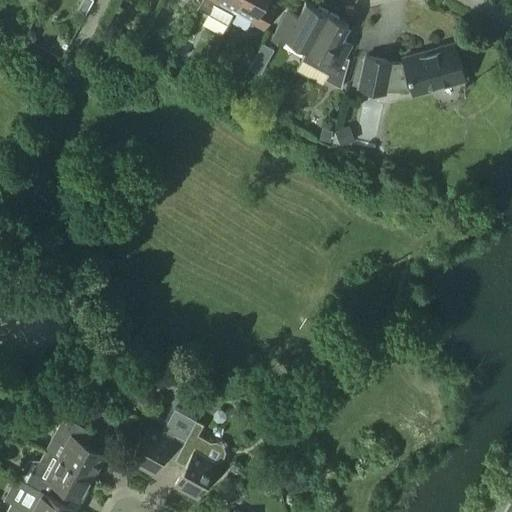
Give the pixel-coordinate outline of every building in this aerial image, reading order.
[(201,0),(198,6),(229,23),(235,12),(241,0),(201,0)] [(241,0),(235,12),(265,29),(277,7),(266,1),(266,0),(241,0)] [(286,37),(308,49),(328,12),(306,0),(296,19),(285,14),(272,38),(283,44),(286,37)] [(349,49),(339,43),(349,23),(328,12),(308,49),(302,59),(329,74),(326,79),(341,87),(349,59),(348,58),(348,59),(345,57),(349,49)] [(35,30),(29,27),(24,37),(34,42),(37,36),(35,30)] [(413,94),(465,79),(455,42),(403,57),(404,62),(391,62),(392,60),(366,55),(360,87),(385,92),(385,90),(412,89),(413,94)] [(274,49),(263,43),(257,54),(268,60),(274,49)] [(342,145),(356,140),(350,125),(336,130),(342,145)] [(334,131),(328,129),(323,132),(323,134),(321,139),(331,141),(334,131)] [(175,407),(169,418),(162,431),(150,424),(130,460),(153,473),(169,444),(179,450),(197,419),(175,407)] [(15,430),(21,417),(9,411),(2,423),(15,430)] [(46,449),(59,456),(94,475),(106,453),(78,437),(84,427),(64,415),(52,436),(46,449)] [(212,441),(198,434),(204,423),(197,419),(179,450),(190,456),(175,484),(198,497),(217,461),(220,461),(222,459),(224,457),(225,454),(225,451),(225,448),(224,445),(221,443),(218,441),(215,441),(212,441)] [(82,498),(94,475),(59,456),(46,449),(27,482),(40,489),(48,493),(62,501),(68,490),(82,498)] [(74,511),(76,509),(62,501),(48,493),(40,489),(27,482),(24,480),(6,511),(74,511)] [(244,495),(240,485),(224,492),(228,502),(244,495)]
